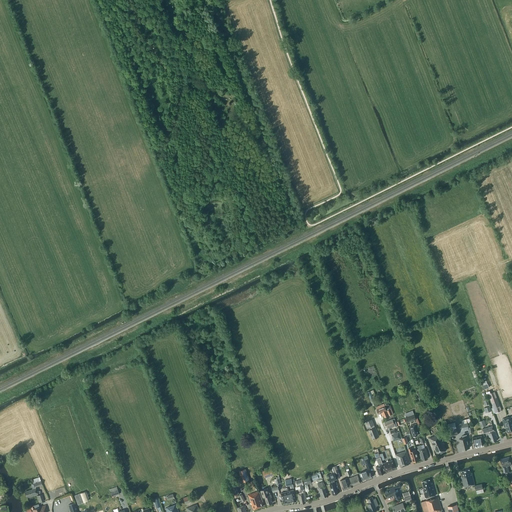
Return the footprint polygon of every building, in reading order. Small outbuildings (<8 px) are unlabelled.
[(367,392),(373,406),(376,405),(375,404),(376,404),(371,391),(367,392)] [(489,394),(496,412),(501,410),(494,391),(489,394)] [(377,408),(379,413),(381,412),(382,416),(384,415),(384,417),(392,414),(389,404),(385,405),(384,403),(376,406),(377,408)] [(506,427),(507,432),(511,430),(511,415),(502,418),(505,427),(506,427)] [(389,428),(395,426),(396,426),(398,426),(395,418),(385,422),(387,427),(388,426),(389,428)] [(366,421),(369,429),(369,430),(372,439),(378,436),(376,433),(378,433),(375,427),(372,419),(366,421)] [(449,433),(450,436),(458,434),(455,422),(447,424),(449,432),(449,433)] [(412,428),(410,428),(414,437),(418,435),(417,434),(420,433),(417,426),(416,423),(411,426),(412,428)] [(494,431),(493,426),(482,429),(484,434),(486,433),(486,434),(488,433),(489,437),(491,437),(492,442),(497,440),(496,438),(497,438),(495,431),(494,431)] [(435,449),(437,454),(446,450),(443,444),(445,443),(440,433),(429,438),(430,442),(431,442),(433,447),(434,449),(435,449)] [(460,439),(459,439),(459,441),(462,449),(470,447),(467,437),(467,434),(462,436),(463,438),(460,439)] [(473,437),(475,446),(483,445),(482,439),(481,436),(473,437)] [(421,445),(417,446),(421,459),(422,458),(423,460),(427,459),(427,457),(428,457),(426,448),(422,449),(421,445)] [(412,458),(413,461),(419,459),(416,449),(412,450),(411,448),(408,448),(411,458),(412,458)] [(402,466),(410,463),(406,451),(395,454),(399,464),(401,463),(402,466)] [(379,466),(376,467),(377,469),(377,470),(379,474),(386,472),(383,464),(380,457),(377,458),(379,466)] [(511,465),(508,457),(500,459),(504,472),(507,471),(506,469),(508,468),(507,466),(511,465)] [(364,460),(368,469),(372,467),(369,458),(364,460)] [(384,463),(387,471),(395,468),(392,460),(384,463)] [(272,468),(263,471),(265,478),(274,475),(272,468)] [(239,471),(243,482),(249,480),(246,469),(239,471)] [(361,476),(363,480),(372,477),(370,472),(369,469),(359,473),(361,476)] [(462,477),(461,477),(464,487),(474,484),(471,475),(469,469),(461,471),(462,477)] [(331,481),(332,483),(330,484),(333,494),(338,493),(337,488),(338,488),(336,482),(335,482),(334,480),(337,479),(335,473),(329,474),(331,481)] [(349,478),(352,486),(360,482),(358,475),(349,478)] [(33,483),(35,487),(42,484),(40,477),(32,479),(34,483),(33,483)] [(342,480),(340,481),(341,483),(342,486),(344,490),(352,487),(351,483),(349,477),(342,480)] [(423,488),(422,488),(425,498),(435,495),(432,485),(431,486),(429,479),(422,482),(423,488)] [(235,482),(227,485),(231,496),(232,496),(238,494),(239,493),(235,482)] [(322,495),(323,497),(327,496),(324,487),(322,482),(318,483),(319,488),(318,488),(321,496),(322,495)] [(384,492),(387,498),(391,496),(391,497),(393,496),(396,500),(401,497),(399,492),(396,493),(395,489),(400,487),(399,484),(388,489),(388,490),(384,492)] [(117,486),(109,489),(111,496),(119,494),(117,486)] [(28,496),(29,497),(38,494),(36,488),(25,491),(27,496),(28,496)] [(261,490),(263,497),(265,496),(267,504),(273,502),(271,497),(272,497),(270,492),(269,492),(268,488),(261,490)] [(300,493),(297,493),(299,500),(300,500),(301,503),(306,502),(305,500),(307,500),(305,489),(301,490),(299,492),(300,493)] [(282,497),(284,503),(296,501),(294,492),(293,492),(293,490),(281,492),(283,497),(282,497)] [(248,495),(253,509),(263,506),(262,503),(263,503),(259,491),(248,495)] [(183,498),(185,503),(192,501),(190,495),(183,498)] [(370,511),(371,511),(377,510),(376,506),(378,505),(375,498),(373,499),(372,497),(368,499),(369,503),(368,504),(370,511)] [(434,511),(441,510),(437,497),(425,500),(429,511),(433,510),(433,511),(434,511)] [(77,511),(74,503),(68,505),(70,511),(77,511)] [(399,505),(393,507),(394,511),(402,511),(406,511),(403,503),(399,505)]
